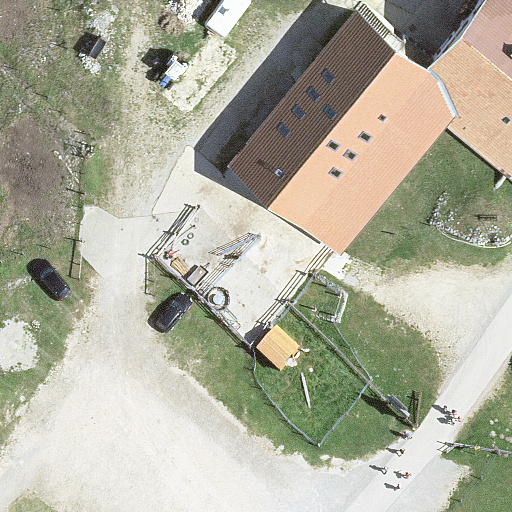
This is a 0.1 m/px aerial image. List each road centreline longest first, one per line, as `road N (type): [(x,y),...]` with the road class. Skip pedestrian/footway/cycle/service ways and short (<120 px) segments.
road 1 (track): [(127,206),(104,418),(213,511)]
road 2 (unclassified): [(360,511),(435,430),(511,324)]
